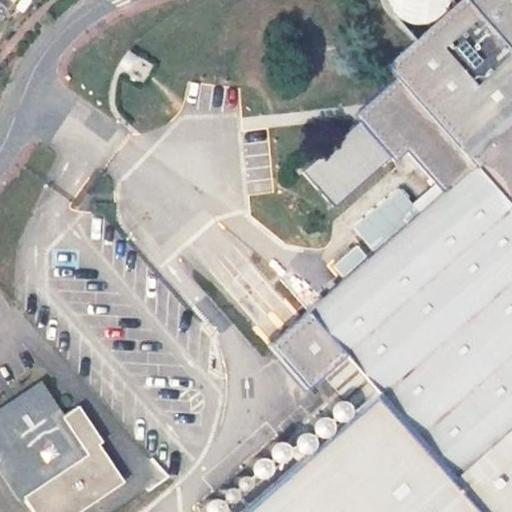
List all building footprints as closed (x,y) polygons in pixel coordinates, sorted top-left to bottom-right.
[(511,1),(511,0),(383,0),(385,4),(387,9),(391,14),(413,40),(384,67),(394,78),(363,105),(364,117),(300,172),(332,208),(390,158),(394,163),(406,152),(444,196),(369,262),(366,259),(267,346),(306,390),(323,376),(344,357),(370,386),(451,478),(511,427),(511,428),(511,1)] [(344,357),(323,376),(331,386),(348,405),(370,386),(344,357)] [(0,382),(0,457),(9,452),(0,438),(0,425),(4,422),(0,416),(32,395),(36,401),(46,394),(27,364),(0,382)] [(23,498),(31,511),(75,511),(72,507),(89,496),(93,502),(123,482),(97,444),(101,442),(77,406),(62,416),(46,394),(36,401),(32,395),(0,416),(4,422),(0,425),(0,438),(9,452),(0,457),(0,472),(19,501),(23,498)] [(473,511),(373,397),(242,511),(473,511)] [(89,496),(72,507),(75,511),(78,511),(93,502),(89,496)]
